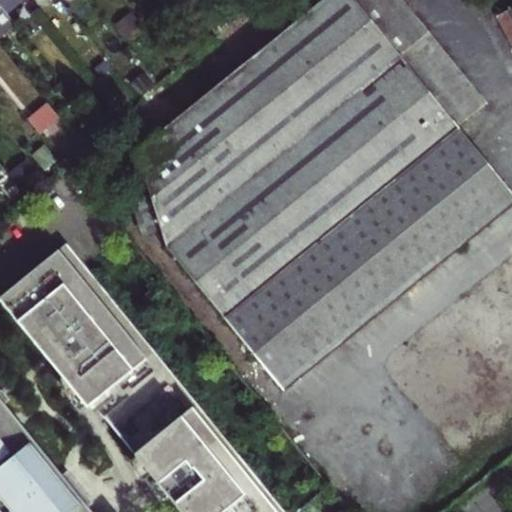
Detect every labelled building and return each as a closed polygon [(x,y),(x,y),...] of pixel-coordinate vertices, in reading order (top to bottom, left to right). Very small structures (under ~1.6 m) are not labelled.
[(0,0),(0,34),(17,21),(10,11),(0,0)] [(0,0),(10,11),(23,0),(0,0)] [(169,249),(289,391),(511,207),(511,186),(464,129),(492,106),(404,0),(327,0),(124,166),(147,236),(164,231),(169,249)] [(511,7),(501,14),(511,33),(511,7)] [(291,511),(68,242),(1,298),(90,405),(95,401),(186,511),(291,511)] [(99,511),(0,389),(0,503),(7,511),(99,511)]
